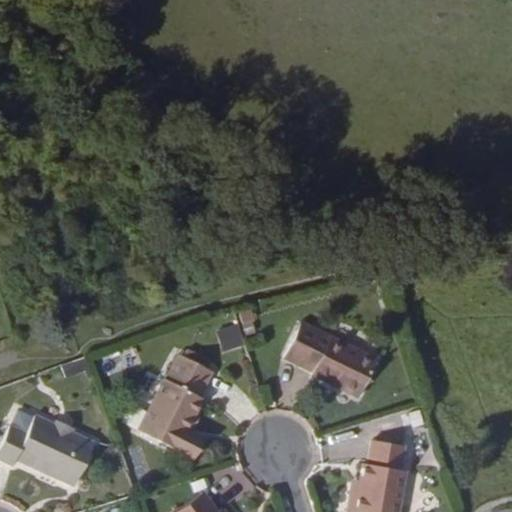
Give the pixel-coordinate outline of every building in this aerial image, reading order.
[(357,396),(376,358),(302,322),(284,357),(312,371),(311,373),(357,396)] [(223,351),(243,344),(236,323),(216,330),(223,351)] [(197,396),(210,373),(178,356),(165,379),(163,378),(137,428),(186,455),(195,437),(189,433),(184,430),(191,417),(201,398),(197,396)] [(33,417),(31,417),(15,410),(8,426),(7,426),(0,442),(0,459),(11,465),(13,460),(15,455),(28,460),(28,466),(38,471),(42,467),(60,474),(60,480),(73,486),(92,442),(69,432),(52,425),(33,417)] [(189,433),(196,419),(191,417),(184,430),(189,433)] [(69,432),(72,426),(55,419),(52,425),(69,432)] [(398,471),(403,447),(372,442),(367,466),(362,465),(359,482),(357,492),(349,491),(345,511),(396,511),(403,472),(398,471)] [(13,460),(28,466),(28,460),(15,455),(13,460)] [(38,471),(60,480),(60,474),(42,467),(38,471)] [(109,473),(116,495),(132,489),(124,467),(109,473)] [(359,482),(351,481),(349,491),(357,492),(359,482)] [(220,511),(219,509),(214,511),(199,492),(171,511),(220,511)]
